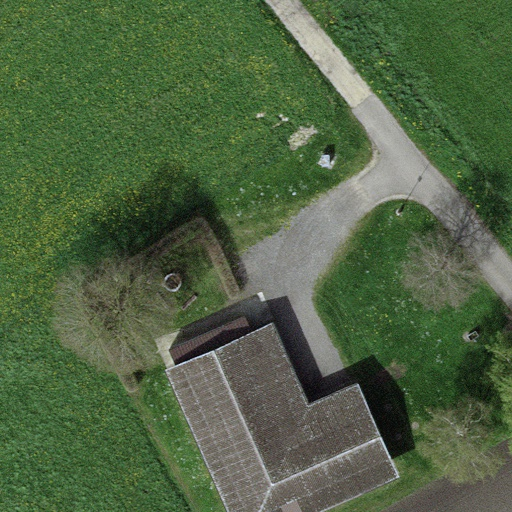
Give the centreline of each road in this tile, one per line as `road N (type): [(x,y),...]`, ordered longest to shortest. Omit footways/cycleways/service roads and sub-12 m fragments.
road 1 (track): [(271,0),(417,179)]
road 2 (residential): [(417,179),(511,297)]
